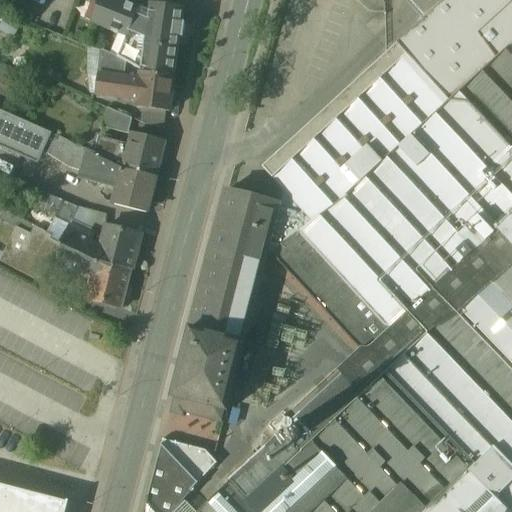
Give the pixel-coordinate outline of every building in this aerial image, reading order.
[(150,14),(114,0),(101,0),(91,25),(119,36),(111,56),(103,52),(102,53),(111,57),(142,74),(142,75),(174,79),(180,40),(184,40),(186,26),(182,25),(185,11),(168,8),(167,16),(150,14)] [(511,0),(447,0),(396,47),(448,102),(494,59),(481,40),(511,12),(511,0)] [(511,12),(481,40),(494,59),(511,43),(511,12)] [(396,47),(263,171),(285,195),(313,223),(281,246),(279,248),(277,251),(275,253),(275,255),(275,258),(275,260),(276,262),(276,263),(356,349),(357,350),(359,351),(363,352),(367,352),(370,350),(497,233),(498,232),(511,219),(511,43),(494,59),(448,102),(396,47)] [(142,74),(111,57),(102,53),(97,93),(138,99),(142,75),(142,74)] [(174,79),(142,75),(137,106),(144,107),(144,112),(165,114),(165,109),(170,110),(174,79)] [(52,135),(0,111),(0,148),(31,163),(31,162),(41,158),(42,158),(44,154),(52,135)] [(165,114),(144,112),(143,123),(164,130),(165,114)] [(88,151),(52,135),(44,154),(69,169),(82,173),(88,151)] [(165,144),(133,136),(127,159),(115,156),(118,144),(100,139),(96,155),(96,157),(126,171),(156,179),(165,144)] [(126,171),(96,157),(96,155),(88,151),(82,173),(80,180),(119,191),(115,206),(147,214),(156,179),(126,171)] [(282,207),(227,192),(217,233),(269,244),(281,246),(313,223),(285,195),(282,207)] [(511,219),(498,232),(497,233),(511,248),(511,269),(493,287),(511,306),(511,219)] [(73,230),(69,228),(60,247),(83,258),(89,245),(90,243),(89,239),(80,234),(82,231),(75,227),(73,230)] [(139,238),(105,229),(100,250),(100,251),(96,265),(130,273),(139,238)] [(53,238),(36,230),(25,252),(38,258),(37,259),(51,266),(60,247),(51,242),(53,238)] [(269,244),(217,233),(173,400),(195,405),(193,413),(203,416),(205,408),(225,413),(269,244)] [(100,250),(89,245),(83,258),(96,265),(100,251),(100,250)] [(83,258),(60,247),(51,266),(57,269),(54,274),(63,278),(65,274),(74,278),(83,258)] [(96,265),(83,258),(74,278),(79,280),(81,274),(92,280),(96,265)] [(130,273),(96,265),(92,280),(87,300),(121,309),(130,273)] [(431,334),(360,399),(341,378),(278,435),(279,436),(229,484),(230,486),(201,511),(169,511),(190,491),(159,457),(144,511),(511,511),(511,306),(493,287),(465,315),(431,334)] [(204,451),(163,440),(159,457),(190,491),(217,463),(204,451)] [(0,511),(67,511),(70,502),(0,484),(0,511)]
